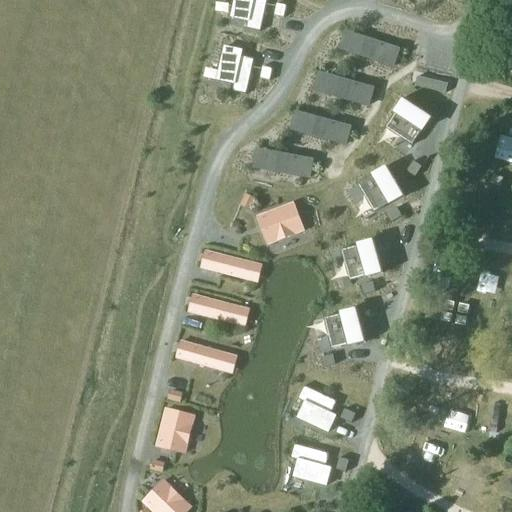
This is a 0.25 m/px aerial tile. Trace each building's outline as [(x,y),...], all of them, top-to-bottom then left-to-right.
[(235,0),(232,18),(249,21),(247,29),(261,32),(268,0),(235,0)] [(507,6),(495,3),(493,11),(505,14),(507,6)] [(277,4),(275,16),(285,18),(287,6),(277,4)] [(501,24),(497,36),(508,39),(511,27),(501,24)] [(355,35),(349,52),(394,67),(400,49),(355,35)] [(226,47),(218,80),(234,84),(233,92),(247,95),(255,59),(242,56),(243,51),(226,47)] [(263,67),(260,79),(271,81),(273,69),(263,67)] [(328,76),(324,93),(369,106),(374,89),(328,76)] [(416,86),(446,93),(449,84),(418,77),(416,86)] [(403,92),(379,117),(402,139),(426,114),(403,92)] [(305,115),(301,132),(347,145),(351,127),(305,115)] [(267,152),(263,169),(310,178),(314,160),(267,152)] [(383,153),(359,178),(383,200),(406,175),(383,153)] [(407,172),(416,178),(423,167),(414,161),(407,172)] [(492,183),(501,185),(503,178),(494,175),(492,183)] [(248,195),(243,206),(250,210),(255,199),(248,195)] [(258,218),(269,245),(296,235),(291,221),(299,218),(294,205),(294,204),(258,218)] [(397,208),(387,214),(392,223),(403,217),(397,208)] [(362,226),(338,250),(361,272),(385,248),(362,226)] [(249,280),(253,264),(206,252),(202,269),(249,280)] [(374,282),(362,286),(364,296),(376,292),(374,282)] [(236,325),(240,308),(194,296),(190,313),(236,325)] [(444,309),(453,312),(455,304),(445,302),(444,309)] [(459,313),(468,315),(470,307),(460,305),(459,313)] [(358,310),(325,320),(334,350),(367,341),(358,310)] [(442,320),(451,322),(453,315),(443,313),(442,320)] [(456,324),(466,326),(467,318),(458,316),(456,324)] [(181,342),(177,359),(223,372),(228,355),(181,342)] [(334,355),(322,358),(324,368),(336,365),(334,355)] [(306,403),(298,418),(329,433),(337,417),(332,414),(338,402),(305,386),(299,400),(306,403)] [(183,393),(171,390),(168,400),(180,403),(183,393)] [(345,409),(341,419),(352,424),(357,414),(345,409)] [(157,447),(186,454),(193,426),(179,422),(181,414),(167,410),(157,447)] [(295,445),(291,459),(299,461),(294,477),(327,486),(332,469),(327,467),(330,454),(295,445)] [(340,458),(337,470),(347,473),(350,461),(340,458)] [(163,472),(165,465),(153,462),(151,470),(163,472)] [(144,503),(153,511),(175,511),(185,502),(164,482),(144,503)]
